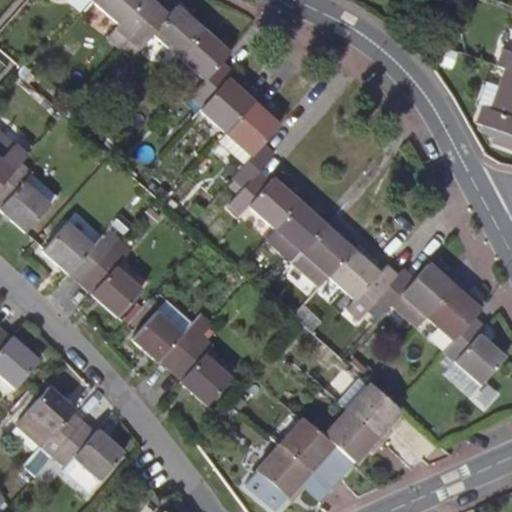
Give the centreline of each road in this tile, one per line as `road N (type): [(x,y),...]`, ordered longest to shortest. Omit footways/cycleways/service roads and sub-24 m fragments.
road 1 (residential): [(211,511),(128,401),(0,272)]
road 2 (tertiary): [(289,0),(392,63),(496,229)]
road 3 (residential): [(391,511),(511,457)]
